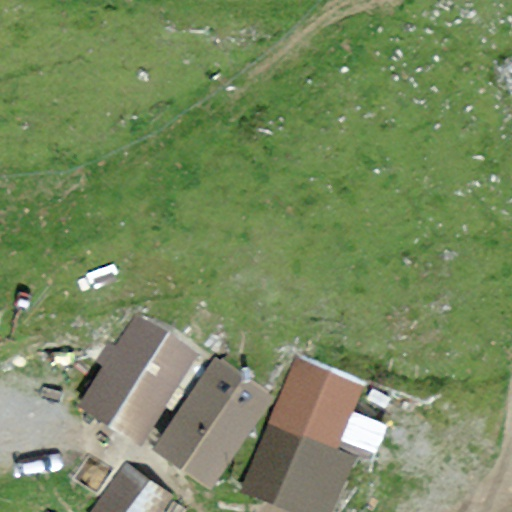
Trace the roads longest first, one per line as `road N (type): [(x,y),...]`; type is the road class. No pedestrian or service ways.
road 1 (track): [(327,6),(93,215),(0,267)]
road 2 (track): [(366,0),(202,7),(157,0)]
